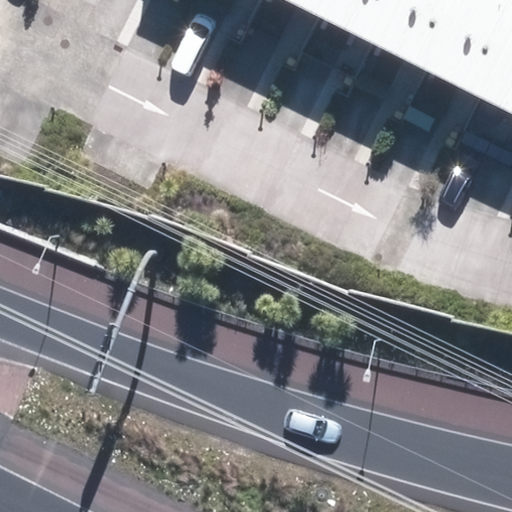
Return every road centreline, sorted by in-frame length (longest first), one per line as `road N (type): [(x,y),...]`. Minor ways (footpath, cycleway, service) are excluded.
road 1 (residential): [(48,0),(25,46),(362,211),(511,251)]
road 2 (motorway): [(0,312),(102,352),(447,461),(511,474)]
